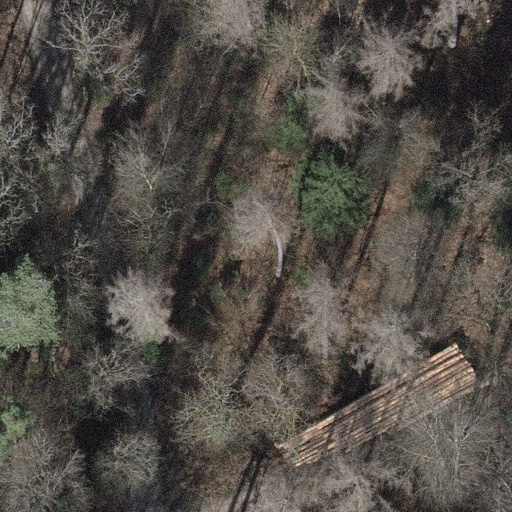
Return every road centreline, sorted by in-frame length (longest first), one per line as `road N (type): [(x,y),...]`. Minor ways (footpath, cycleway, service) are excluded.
road 1 (track): [(165,511),(36,0)]
road 2 (track): [(231,511),(511,418)]
